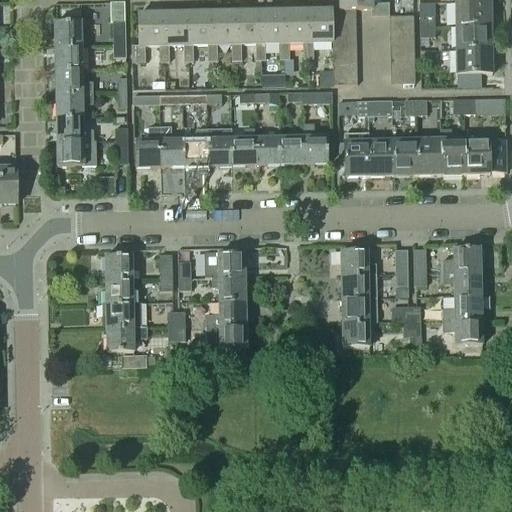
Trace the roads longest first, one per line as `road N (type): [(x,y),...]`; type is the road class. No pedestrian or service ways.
road 1 (residential): [(10,280),(51,231),(75,225),(511,208)]
road 2 (residential): [(28,470),(25,310),(10,280)]
road 3 (residential): [(182,511),(174,495),(155,491),(29,494)]
